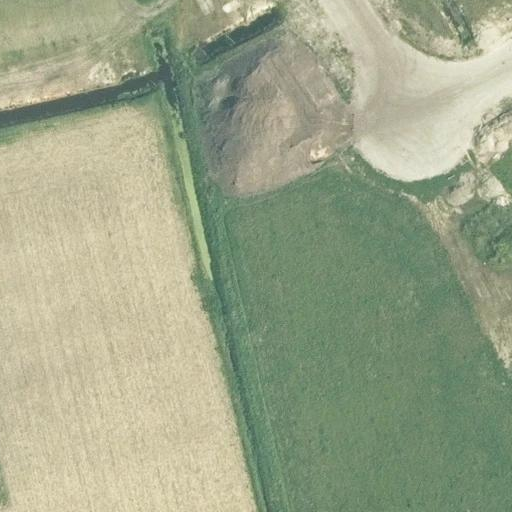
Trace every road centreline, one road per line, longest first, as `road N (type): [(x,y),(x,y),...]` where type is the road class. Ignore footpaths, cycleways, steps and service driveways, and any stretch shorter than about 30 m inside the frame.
road 1 (residential): [(511,366),(409,120)]
road 2 (residential): [(409,120),(338,0)]
road 3 (tertiary): [(369,85),(356,108),(359,148),(388,174),(415,177)]
road 4 (tertiary): [(492,280),(449,158)]
road 5 (tertiary): [(492,280),(456,243),(415,177)]
